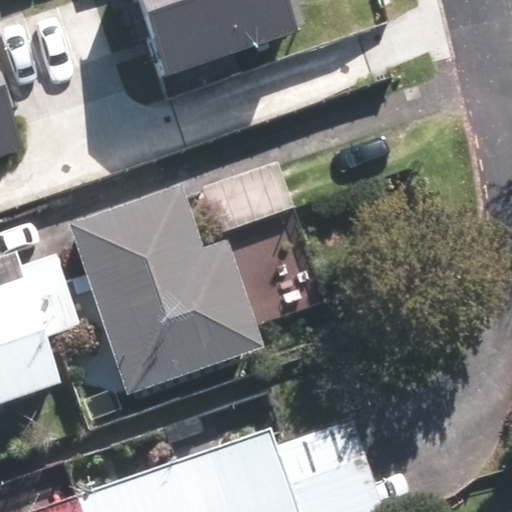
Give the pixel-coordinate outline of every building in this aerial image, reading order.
[(176,0),(0,0),(0,112),(193,45),(176,0)] [(234,68),(165,92),(180,135),(249,111),(234,68)] [(284,164),(207,190),(223,234),(299,208),(284,164)] [(159,205),(69,236),(121,388),(243,347),(210,250),(179,261),(159,205)] [(0,400),(41,387),(4,281),(0,282),(0,400)] [(277,511),(255,442),(42,511),(277,511)] [(511,511),(511,479),(469,490),(474,511),(511,511)]
